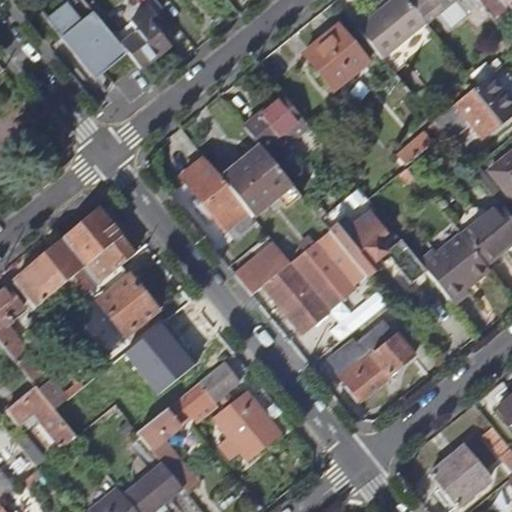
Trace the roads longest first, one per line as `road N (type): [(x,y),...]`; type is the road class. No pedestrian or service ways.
road 1 (residential): [(106,156),(354,467)]
road 2 (residential): [(106,156),(300,0)]
road 3 (residential): [(511,345),(354,467)]
road 4 (residential): [(0,28),(106,156)]
road 5 (residential): [(0,243),(106,156)]
